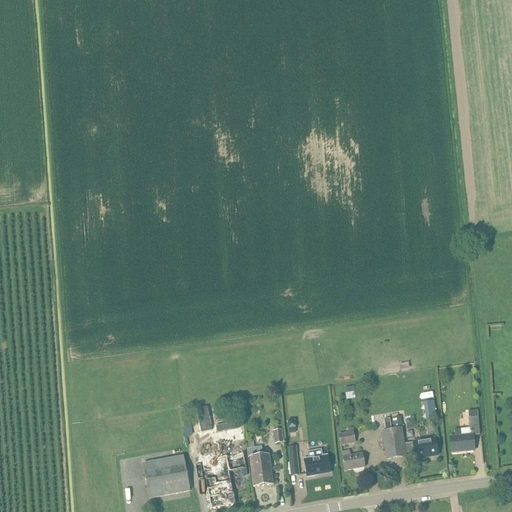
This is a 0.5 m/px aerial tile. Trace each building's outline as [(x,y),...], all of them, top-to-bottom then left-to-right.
[(353,387),(345,388),(347,400),(355,398),(353,387)] [(433,400),(422,402),(424,421),(436,419),(433,400)] [(213,431),(209,406),(196,408),(201,433),(213,431)] [(474,451),(473,441),(472,435),(479,435),(477,417),(468,418),(470,435),(461,436),(460,429),(454,430),(455,437),(450,438),(451,453),(474,451)] [(240,422),(216,426),(218,434),(241,429),(240,422)] [(386,432),(382,432),(385,450),(386,460),(405,457),(405,454),(403,445),(401,429),(392,431),(386,432)] [(275,432),(273,433),(274,444),(283,443),(282,431),(275,432)] [(338,434),(340,446),(356,444),(354,432),(338,434)] [(413,443),(403,445),(405,454),(414,452),(415,457),(416,459),(425,458),(437,456),(436,446),(435,439),(413,443)] [(268,455),(263,456),(262,447),(246,449),(247,458),(249,458),(253,488),(273,485),(271,475),(270,468),(268,455)] [(299,475),(297,463),(295,463),(294,451),(287,452),(291,476),(299,475)] [(364,468),(363,458),(362,454),(350,456),(349,451),(342,453),(345,471),(364,468)] [(226,455),(202,460),(212,511),(237,506),(229,466),(241,463),(240,454),(227,456),(226,455)] [(329,471),(327,461),(326,456),(304,460),(307,478),(316,476),(315,474),(329,471)] [(189,492),(188,482),(183,457),(143,465),(149,499),(189,492)]
